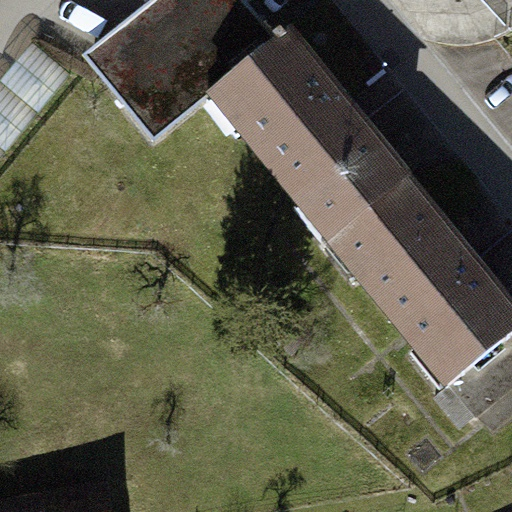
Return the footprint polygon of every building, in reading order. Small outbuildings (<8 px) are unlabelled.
[(219,95),(280,46),(243,0),(187,0),(101,69),(158,141),(218,93),(219,95)] [(289,39),(280,46),(219,95),(336,242),(406,185),(289,39)] [(0,166),(75,76),(35,43),(0,86),(0,166)] [(511,313),(406,185),(336,242),(455,386),(439,400),(464,430),(511,390),(511,313)] [(111,511),(109,497),(27,511),(111,511)]
